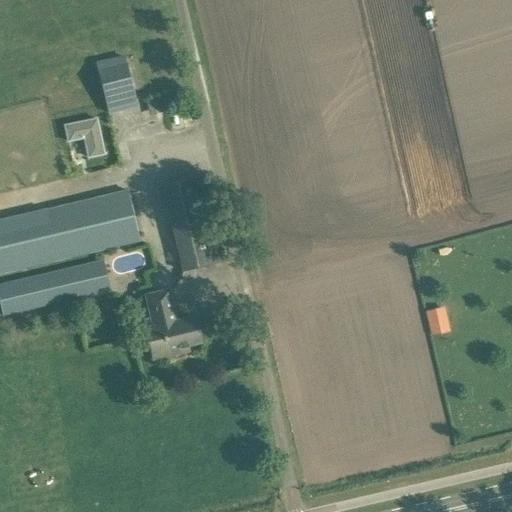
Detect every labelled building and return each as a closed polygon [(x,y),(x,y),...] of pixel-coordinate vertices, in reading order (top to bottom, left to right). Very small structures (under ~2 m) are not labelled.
[(98,72),(108,112),(135,106),(125,65),(98,72)] [(157,101),(147,103),(149,114),(159,111),(157,101)] [(95,118),(64,124),(67,141),(83,137),(87,156),(102,153),(95,118)] [(162,185),(183,271),(219,262),(198,176),(162,185)] [(0,272),(140,239),(128,190),(0,220),(0,272)] [(105,260),(0,285),(0,305),(2,314),(112,288),(105,260)] [(169,289),(146,295),(151,317),(142,319),(152,359),(189,350),(188,345),(200,342),(194,316),(176,320),(169,289)] [(442,308),(427,312),(432,332),(447,329),(442,308)]
